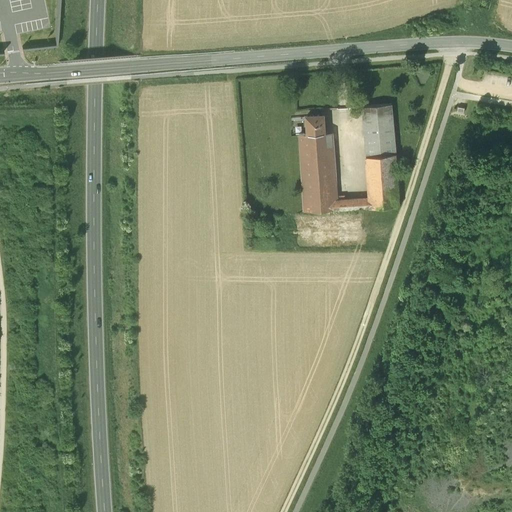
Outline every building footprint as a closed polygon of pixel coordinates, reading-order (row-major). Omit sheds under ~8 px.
[(392,104),(362,106),(366,156),(395,154),(396,154),(392,104)] [(323,115),(307,116),(308,134),(325,133),(323,115)] [(325,133),(308,134),(299,134),(301,157),(326,155),(325,133)] [(395,154),(366,156),(370,208),(398,205),(395,154)] [(326,155),(301,157),(304,211),(329,209),(329,197),(326,155)] [(337,197),(329,197),(329,209),(341,209),(361,208),(360,198),(337,200),(337,197)]
